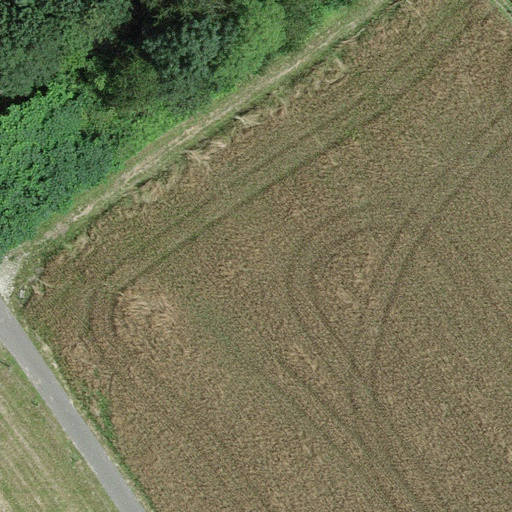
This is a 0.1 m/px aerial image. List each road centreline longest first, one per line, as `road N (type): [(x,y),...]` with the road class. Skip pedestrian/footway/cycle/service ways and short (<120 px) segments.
road 1 (track): [(346,0),(0,256)]
road 2 (track): [(127,511),(0,323)]
